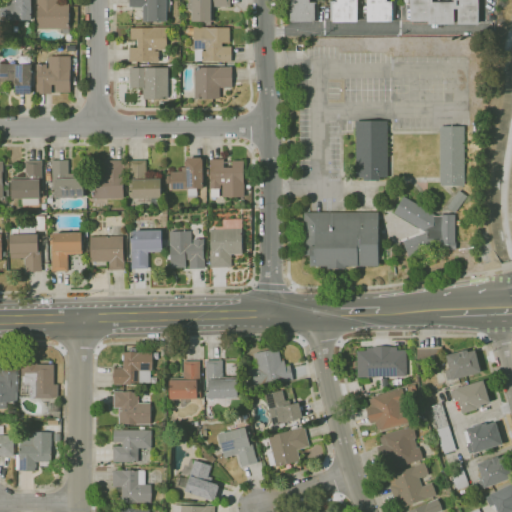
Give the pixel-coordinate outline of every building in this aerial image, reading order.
[(32,0),(32,21),(0,21),(0,3),(10,3),(10,0),(32,0)] [(63,34),(63,28),(38,28),(38,6),(37,6),(37,0),(58,0),(58,4),(69,3),(70,34),(63,34)] [(143,21),(143,7),(141,7),(141,8),(131,8),(131,7),(130,7),(130,0),(166,0),(167,21),(143,21)] [(191,2),(191,0),(230,0),(230,7),(214,6),(214,20),(211,20),(211,22),(192,22),(192,20),(191,20),(191,12),(190,12),(190,11),(188,10),(187,9),(187,4),(191,2)] [(315,22),(291,22),(290,0),(310,0),(310,1),(318,1),(318,20),(315,20),(315,22)] [(357,0),(357,21),(333,22),(333,20),(331,20),(331,1),(338,1),(338,0),(357,0)] [(368,21),(368,0),(386,0),(386,1),(394,1),(394,20),(391,20),(391,21),(368,21)] [(428,25),(428,21),(411,21),(410,0),(478,0),(479,24),(458,24),(458,9),(454,9),(454,24),(428,25)] [(159,62),(129,62),(129,48),(131,48),(131,39),(131,28),(153,28),(153,27),(167,27),(167,50),(155,49),(155,51),(159,51),(159,62)] [(231,62),(221,62),(221,61),(202,62),(202,61),(195,61),(195,49),(194,49),(193,28),(229,27),(230,43),(222,43),(222,47),(231,47),(231,62)] [(52,94),(36,94),(36,84),(36,64),(47,64),(47,68),(49,68),(49,56),(71,56),(71,92),(55,92),(55,84),(52,84),(52,94)] [(32,94),(16,94),(16,86),(11,86),(11,82),(0,82),(0,64),(15,64),(15,65),(32,65),(32,94)] [(195,97),(195,67),(232,67),(232,89),(220,89),(220,100),(201,100),(201,97),(195,97)] [(168,99),(143,99),(143,88),(129,88),(130,68),(169,68),(168,99)] [(380,181),(364,181),(364,178),(356,178),(355,121),(387,121),(387,177),(380,177),(380,181)] [(464,185),(440,185),(440,126),(464,126),(464,185)] [(171,190),(171,172),(181,172),(181,167),(186,167),(186,160),(187,160),(187,158),(201,157),(201,159),(203,159),(203,188),(186,189),(171,190)] [(211,196),(211,189),(210,189),(210,181),(211,181),(211,159),(224,159),(224,161),(244,160),(244,196),(223,197),(223,185),(221,185),(221,189),(220,189),(220,196),(215,198),(211,196)] [(39,204),(23,205),(23,199),(12,199),(12,192),(10,192),(10,181),(11,181),(11,177),(26,177),(26,160),(42,160),(43,186),(44,186),(44,197),(40,197),(40,199),(39,199),(39,204)] [(55,198),(55,185),(52,185),(52,160),(69,160),(69,174),(84,174),(84,197),(55,198)] [(123,199),(92,199),(92,173),(102,173),(102,160),(123,160),(123,199)] [(132,198),(132,192),(130,192),(130,160),(146,160),(146,177),(161,177),(161,198),(132,198)] [(455,213),(447,207),(459,190),(467,196),(455,213)] [(433,214),(433,216),(439,216),(439,215),(455,215),(455,221),(459,221),(459,225),(455,225),(455,242),(456,242),(456,251),(435,251),(435,247),(409,257),(403,241),(426,232),(394,213),(404,196),(433,214)] [(347,268),(327,269),(327,266),(310,266),(310,255),(304,255),(304,213),(378,212),(379,256),(384,256),(384,259),(379,259),(379,266),(347,266),(347,268)] [(36,230),(36,216),(45,216),(45,230),(36,230)] [(210,267),(210,254),(211,254),(211,229),(215,229),(215,227),(223,227),(223,221),(241,221),(241,229),(242,229),(242,254),(231,255),(231,267),(210,267)] [(25,272),(25,258),(11,258),(10,234),(12,234),(12,228),(19,228),(19,225),(36,225),(36,234),(39,234),(39,236),(41,236),(41,262),(42,262),(42,271),(25,272)] [(148,269),(132,269),(131,230),(162,230),(162,252),(148,252),(148,269)] [(205,269),(189,269),(189,260),(186,260),(186,268),(171,268),(171,245),(170,245),(169,231),(192,231),(192,243),(193,243),(193,239),(204,239),(204,258),(205,258),(205,269)] [(51,271),(51,266),(50,234),(53,234),(53,233),(82,233),(82,254),(68,254),(68,271),(51,271)] [(125,270),(109,270),(109,261),(90,262),(90,236),(123,236),(124,260),(125,260),(125,270)] [(357,377),(357,351),(366,351),(366,348),(372,348),(372,347),(390,347),(397,347),(397,350),(406,350),(407,376),(357,377)] [(417,359),(417,347),(441,347),(442,359),(417,359)] [(147,385),(140,385),(140,383),(139,383),(139,385),(114,385),(114,366),(115,366),(115,368),(117,368),(117,367),(122,367),(122,368),(124,368),(124,360),(122,360),(122,355),(123,355),(123,352),(130,352),(130,348),(136,348),(136,352),(152,352),(152,371),(150,371),(150,383),(147,383),(147,385)] [(260,386),(253,354),(278,348),(281,361),(284,360),(285,366),(290,365),(293,380),(279,383),(279,382),(260,386)] [(447,381),(444,370),(449,369),(446,355),(467,350),(468,352),(475,350),(481,372),(447,381)] [(0,370),(1,370),(1,360),(16,360),(16,369),(17,369),(17,401),(15,401),(15,402),(7,403),(7,409),(0,409),(0,370)] [(53,399),(29,398),(29,394),(19,394),(19,386),(25,386),(25,382),(23,382),(23,376),(21,376),(21,360),(37,361),(37,365),(48,365),(48,360),(53,360),(53,365),(54,365),(54,384),(58,385),(58,397),(53,397),(53,399)] [(210,398),(210,394),(207,394),(206,360),(223,360),(223,377),(237,377),(238,398),(210,398)] [(170,400),(170,378),(184,378),(184,361),(200,361),(201,397),(197,397),(197,399),(170,400)] [(450,391),(483,381),(490,403),(481,405),(482,408),(462,414),(458,400),(453,402),(450,391)] [(408,392),(406,387),(414,384),(416,390),(408,392)] [(381,430),(380,429),(377,430),(374,421),(370,422),(366,409),(371,407),(369,399),(372,398),(371,397),(402,388),(405,398),(411,396),(415,410),(408,412),(411,422),(381,430)] [(274,426),(269,409),(265,394),(282,390),(285,401),(289,400),(290,405),(299,403),(303,418),(274,426)] [(151,424),(119,424),(119,408),(114,408),(114,392),(139,392),(139,403),(151,403),(151,424)] [(444,453),(437,433),(433,434),(431,429),(430,430),(424,411),(430,409),(429,406),(441,403),(455,450),(444,453)] [(48,412),(48,404),(59,404),(59,411),(48,412)] [(36,471),(19,471),(19,445),(20,445),(20,437),(33,437),(33,432),(40,432),(40,425),(47,425),(47,421),(58,421),(58,425),(61,425),(61,441),(52,441),(52,447),(51,447),(51,462),(50,462),(50,466),(40,466),(40,462),(36,462),(36,463),(37,463),(37,468),(36,468),(36,470),(36,471)] [(468,454),(465,443),(470,442),(466,428),(482,424),(482,425),(487,423),(487,425),(495,423),(502,444),(474,453),(473,452),(468,454)] [(390,470),(387,459),(381,461),(377,447),(382,446),(379,436),(412,425),(416,438),(414,439),(417,447),(419,446),(423,459),(390,470)] [(276,467),(275,465),(270,466),(267,453),(272,452),(268,436),(304,426),(309,446),(297,450),(300,460),(276,467)] [(242,467),(238,454),(225,458),(219,435),(246,427),(246,428),(249,427),(252,438),(251,438),(258,463),(242,467)] [(138,462),(113,462),(113,446),(123,446),(123,443),(114,443),(114,430),(152,430),(152,448),(138,448),(138,462)] [(14,456),(0,455),(0,434),(14,435),(14,456)] [(481,489),(477,479),(481,477),(477,464),(498,456),(499,459),(506,456),(511,474),(511,478),(485,488),(485,487),(481,489)] [(213,501),(185,492),(186,490),(175,487),(179,475),(189,478),(195,460),(212,466),(208,476),(212,478),(211,482),(218,485),(218,486),(219,487),(215,500),(214,500),(213,501)] [(399,509),(396,500),(395,500),(389,486),(390,485),(387,477),(423,463),(428,475),(418,478),(422,487),(431,483),(436,495),(399,509)] [(457,490),(448,467),(460,463),(469,486),(457,490)] [(122,504),(122,491),(116,491),(116,486),(113,486),(113,470),(124,470),(124,471),(138,471),(138,470),(145,470),(145,485),(151,485),(151,504),(122,504)] [(511,511),(510,511),(497,511),(494,504),(490,507),(485,497),(490,495),(489,494),(511,482),(511,511)] [(405,511),(438,499),(442,510),(437,511),(405,511)]
